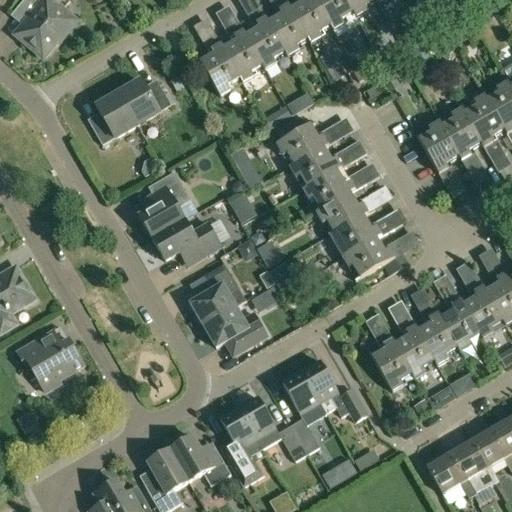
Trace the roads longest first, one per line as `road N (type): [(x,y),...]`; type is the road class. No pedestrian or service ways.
road 1 (residential): [(204,393),(33,100)]
road 2 (residential): [(143,426),(0,185)]
road 3 (residential): [(204,393),(440,256)]
road 4 (residential): [(203,0),(33,100)]
road 5 (residential): [(440,256),(365,120)]
road 6 (residential): [(55,511),(53,488),(62,478),(143,426)]
